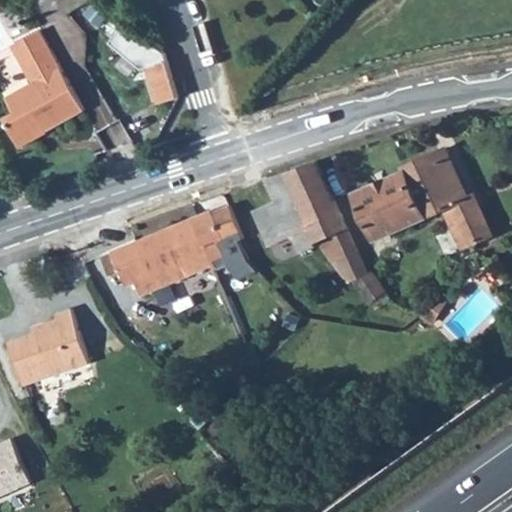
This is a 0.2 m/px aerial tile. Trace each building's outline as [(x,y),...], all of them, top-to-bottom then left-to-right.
[(139,70),(144,68),(167,60),(165,53),(127,22),(110,43),(139,70)] [(4,118),(20,148),(41,136),(39,133),(44,131),(49,131),(86,110),(40,30),(13,45),(33,81),(6,96),(14,112),(4,118)] [(144,68),(156,105),(179,97),(167,60),(144,68)] [(119,119),(101,129),(110,144),(127,135),(119,119)] [(435,154),(437,159),(446,155),(444,150),(435,154)] [(435,154),(402,168),(404,170),(354,193),(374,239),(443,208),(461,248),(490,235),(472,196),(466,198),(446,155),(437,159),(435,154)] [(266,178),(283,218),(304,209),(321,243),(321,245),(325,253),(344,277),(361,287),(359,290),(368,303),(372,302),(386,292),(371,270),(367,272),(317,161),(266,178)] [(242,187),(260,228),(283,218),(266,178),(242,187)] [(135,283),(141,295),(211,264),(213,269),(227,263),(229,268),(248,259),(239,239),(243,237),(229,206),(214,213),(212,210),(174,226),(187,257),(134,280),(135,283)] [(260,228),(268,245),(293,235),(300,252),(321,243),(304,209),(283,218),(260,228)] [(103,256),(112,275),(121,272),(128,286),(135,283),(134,280),(187,257),(174,226),(103,256)] [(372,302),(377,309),(391,300),(386,292),(372,302)] [(420,314),(431,321),(444,302),(433,295),(420,314)] [(34,332),(10,340),(25,384),(89,362),(71,308),(55,314),(57,318),(40,324),(43,329),(34,332)] [(32,327),(34,332),(43,329),(40,324),(32,327)] [(16,438),(0,444),(0,498),(35,483),(16,438)]
